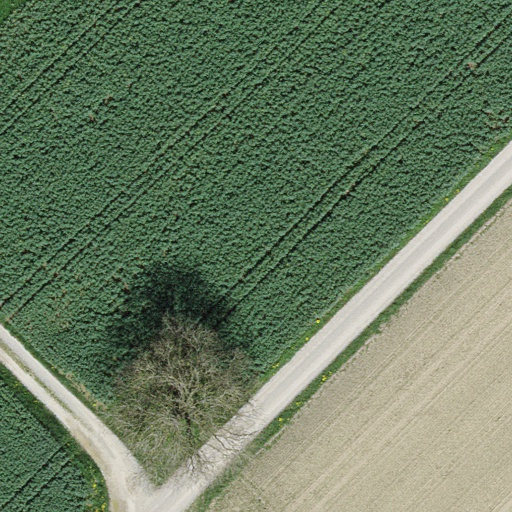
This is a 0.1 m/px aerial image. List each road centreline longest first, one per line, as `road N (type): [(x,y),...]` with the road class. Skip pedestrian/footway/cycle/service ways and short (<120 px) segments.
road 1 (track): [(154,511),(511,164)]
road 2 (track): [(0,340),(154,511)]
